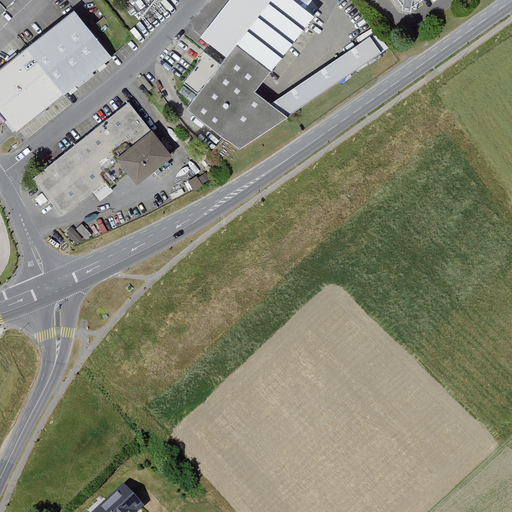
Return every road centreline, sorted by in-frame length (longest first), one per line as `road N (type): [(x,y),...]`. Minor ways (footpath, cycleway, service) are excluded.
road 1 (secondary): [(511,0),(230,198),(52,285)]
road 2 (tertiary): [(52,285),(58,353),(0,479)]
